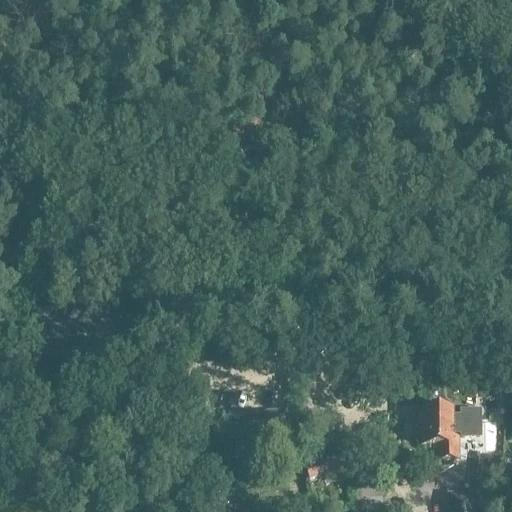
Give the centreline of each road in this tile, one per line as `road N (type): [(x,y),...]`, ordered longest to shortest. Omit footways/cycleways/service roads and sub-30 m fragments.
road 1 (secondary): [(0,343),(289,315),(511,306)]
road 2 (track): [(289,315),(298,359),(285,395),(296,511)]
road 3 (track): [(416,511),(309,378)]
